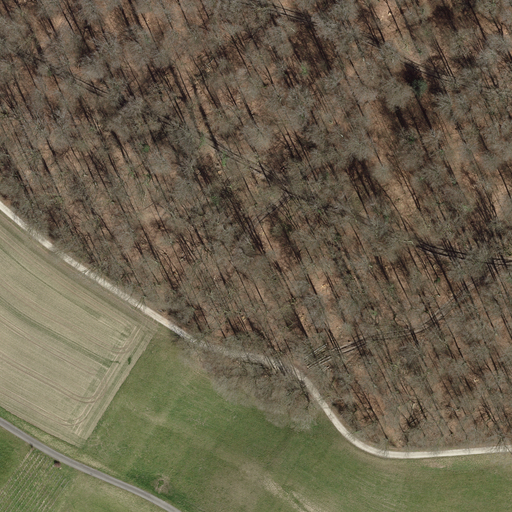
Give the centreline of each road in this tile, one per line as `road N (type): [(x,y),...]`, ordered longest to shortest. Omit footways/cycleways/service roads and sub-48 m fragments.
road 1 (track): [(0,203),(191,339),(282,363),(363,445),(391,453),(511,450)]
road 2 (track): [(0,40),(198,135),(305,200),(442,246),(511,260)]
road 3 (track): [(511,91),(465,85),(360,37),(235,0)]
road 4 (track): [(176,511),(0,421)]
